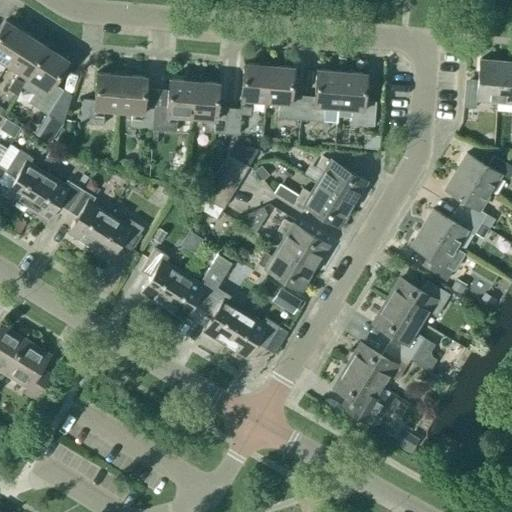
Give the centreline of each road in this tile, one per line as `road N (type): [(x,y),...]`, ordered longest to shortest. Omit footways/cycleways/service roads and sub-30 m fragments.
road 1 (residential): [(253,425),(418,155),(428,42),(71,11),(51,0)]
road 2 (tertiary): [(253,425),(0,269)]
road 3 (tertiary): [(409,511),(253,425)]
road 4 (residential): [(170,511),(220,482),(253,425)]
